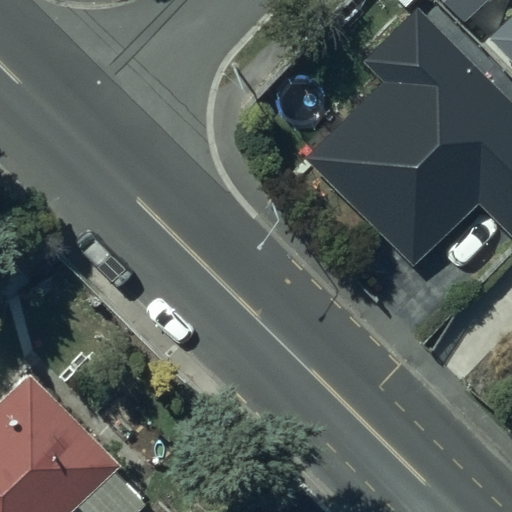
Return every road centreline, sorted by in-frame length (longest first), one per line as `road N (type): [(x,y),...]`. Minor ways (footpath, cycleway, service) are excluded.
road 1 (tertiary): [(68,136),(452,511)]
road 2 (residential): [(68,136),(207,0)]
